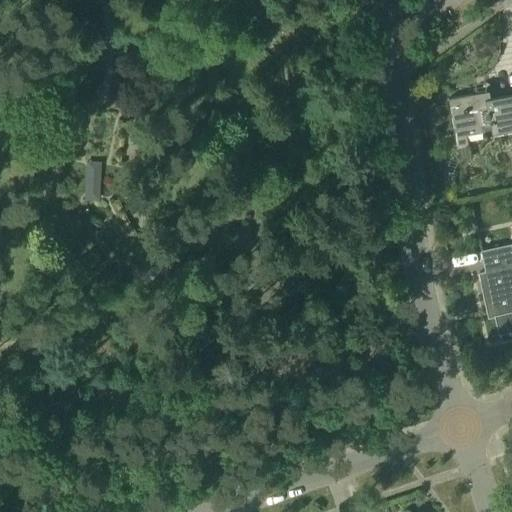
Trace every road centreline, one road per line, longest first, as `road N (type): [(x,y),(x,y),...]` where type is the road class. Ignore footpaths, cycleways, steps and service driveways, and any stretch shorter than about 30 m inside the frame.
road 1 (residential): [(462,428),(421,301),(378,21)]
road 2 (residential): [(216,511),(462,428)]
